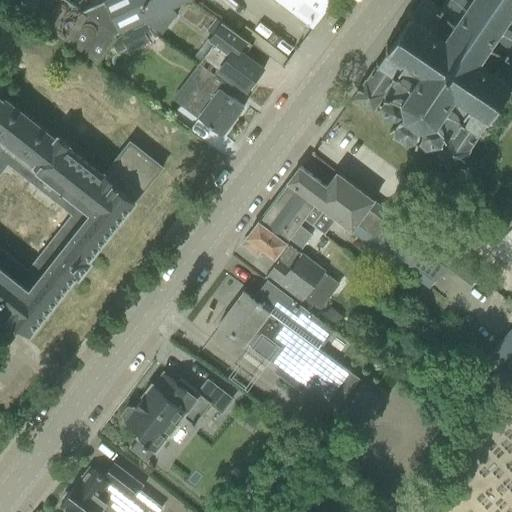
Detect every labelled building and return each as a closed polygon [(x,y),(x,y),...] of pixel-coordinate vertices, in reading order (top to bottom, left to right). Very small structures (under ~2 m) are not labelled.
[(155,16),(187,0),(107,0),(83,12),(66,0),(11,0),(99,63),(118,37),(115,35),(142,22),(155,16)] [(274,0),(313,29),(335,0),(274,0)] [(511,0),(444,0),(445,0),(444,0),(418,0),(411,10),(409,9),(385,44),(389,46),(354,96),(375,111),(380,103),(384,105),(386,116),(383,118),(385,120),(387,118),(396,122),(392,125),(393,127),(396,125),(397,133),(394,134),(396,136),(398,136),(407,142),(407,145),(410,145),(410,142),(418,139),(418,143),(420,143),(421,139),(427,146),(427,148),(429,149),(430,146),(442,144),(444,146),(440,153),(460,167),(464,161),(465,162),(471,153),(470,153),(495,116),(497,118),(510,100),(511,96),(511,0)] [(155,16),(142,22),(146,24),(148,26),(161,35),(166,29),(165,24),(155,16)] [(241,52),(246,55),(253,46),(218,20),(209,32),(213,36),(209,41),(213,45),(204,57),(198,64),(203,68),(214,76),(230,56),(235,60),(241,52)] [(146,24),(121,36),(128,51),(149,41),(147,38),(153,35),(148,26),(146,24)] [(230,56),(214,76),(225,84),(230,77),(241,85),(248,90),(264,69),(248,57),(246,55),(241,52),(235,60),(230,56)] [(201,91),(187,109),(199,117),(207,123),(223,135),(244,106),(221,89),(225,84),(214,76),(203,68),(197,77),(201,91)] [(0,310),(14,322),(30,334),(77,275),(79,277),(91,262),(88,260),(135,201),(162,167),(130,141),(103,176),(67,149),(69,146),(15,103),(13,105),(4,98),(4,99),(0,96),(0,93),(2,91),(0,88),(0,310)] [(300,166),(288,181),(325,209),(336,194),(327,186),(300,166)] [(454,260),(403,221),(354,184),(338,172),(327,186),(336,194),(325,209),(353,230),(430,288),(446,269),(453,261),(454,260)] [(288,181),(275,199),(304,220),(305,218),(313,225),(325,209),(288,181)] [(275,199),(241,245),(257,257),(263,249),(278,261),(290,245),(299,251),(312,235),(299,225),(304,220),(275,199)] [(300,305),(306,298),(321,309),(340,285),(324,273),(326,272),(299,251),(290,245),(278,261),(265,278),(267,280),(300,305)] [(453,261),(446,269),(471,287),(477,279),(453,261)] [(263,358),(264,356),(326,404),(350,373),(318,349),(321,345),(323,346),(334,331),(300,305),(267,280),(253,299),(243,292),(218,324),(244,344),(246,342),(256,349),(255,351),(263,358)] [(321,321),(335,331),(345,318),(331,308),(321,321)] [(511,388),(511,329),(484,361),(511,388)] [(0,339),(0,357),(9,347),(0,339)] [(130,407),(125,414),(127,419),(126,420),(142,433),(132,447),(148,459),(182,416),(199,428),(215,407),(222,412),(231,400),(208,381),(199,393),(180,378),(176,383),(162,372),(135,407),(130,407)] [(132,499),(139,490),(143,485),(114,463),(103,477),(132,499)] [(63,501),(60,504),(71,511),(144,511),(153,501),(139,490),(132,499),(103,477),(89,466),(69,492),(66,492),(62,498),(63,501)] [(396,503),(387,511),(405,511),(396,503)]
